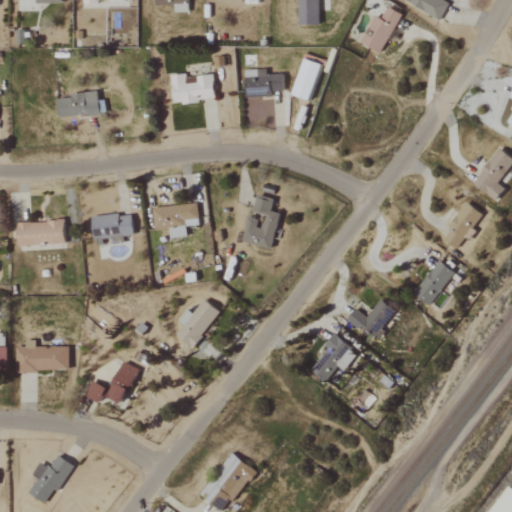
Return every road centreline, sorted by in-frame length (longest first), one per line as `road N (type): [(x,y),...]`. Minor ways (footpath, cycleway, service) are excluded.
road 1 (residential): [(135,511),(161,464),(430,129),(487,43),(505,0)]
road 2 (residential): [(0,171),(83,171),(223,150),(287,158),(378,195)]
road 3 (residential): [(161,464),(68,422),(0,421)]
